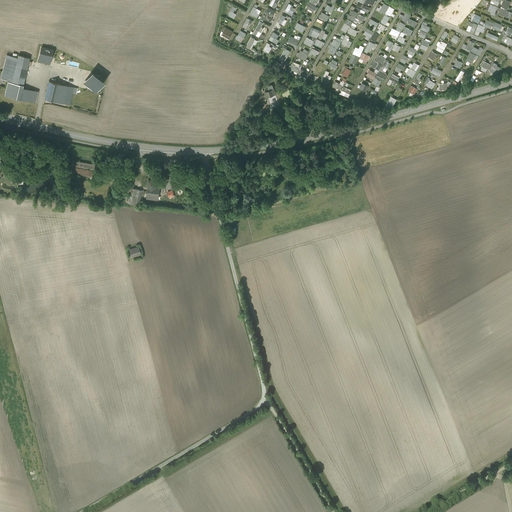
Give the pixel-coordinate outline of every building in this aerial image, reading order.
[(306,7),(315,12),(318,6),(309,2),(306,7)] [(384,2),(379,10),(385,14),(390,6),(384,2)] [(293,13),(296,8),(293,7),(294,5),(289,3),(286,11),(293,13)] [(333,6),(327,4),(325,10),(334,12),(336,4),(333,3),(333,6)] [(262,10),(257,8),(259,5),(256,4),(250,13),(258,17),(262,10)] [(365,4),(361,11),(365,13),(366,11),(369,13),(371,8),(365,4)] [(235,18),(237,13),(234,12),(236,7),(233,5),(229,15),(235,18)] [(272,17),(276,11),(269,6),(265,13),(272,17)] [(392,16),(395,8),(390,6),(386,13),(392,16)] [(349,13),(348,13),(346,16),(354,20),(358,12),(352,9),(349,13)] [(323,12),(320,18),(328,21),(330,15),(323,12)] [(401,14),(399,18),(408,22),(411,14),(406,12),(404,15),(401,14)] [(357,22),(359,19),(363,22),(366,17),(359,13),(355,21),(357,22)] [(472,20),(479,23),(482,16),(475,13),(472,20)] [(285,19),(286,16),(283,14),(279,22),(285,25),(288,20),(285,19)] [(387,26),(389,26),(391,23),(388,22),(391,17),(386,14),(378,27),(385,30),(387,26)] [(248,17),(243,26),(249,29),(254,20),(248,17)] [(371,18),(369,23),(374,26),(372,29),(375,30),(379,23),(371,18)] [(410,18),(408,23),(416,26),(418,21),(410,18)] [(346,19),(342,30),(348,32),(352,21),(346,19)] [(482,21),(481,24),(502,32),(505,25),(487,19),(486,23),(482,21)] [(260,37),(264,27),(262,26),(264,22),(260,20),(254,34),(260,37)] [(467,23),(470,25),(467,30),(474,33),(478,24),(469,20),(467,23)] [(400,21),(397,29),(402,31),(406,24),(400,21)] [(427,25),(428,23),(423,21),(420,29),(429,32),(431,27),(427,25)] [(295,27),(303,32),(306,26),(298,22),(295,27)] [(479,24),(475,33),(479,35),(481,31),(484,32),(486,26),(479,24)] [(403,31),(411,36),(414,30),(406,26),(403,31)] [(230,40),(234,31),(225,27),(221,37),(230,40)] [(309,34),(318,38),(321,30),(312,27),(309,34)] [(351,27),(348,32),(355,36),(358,31),(351,27)] [(368,28),(364,34),(371,38),(374,32),(368,28)] [(392,28),(390,33),(398,36),(400,31),(392,28)] [(241,30),(236,38),(242,42),(247,33),(241,30)] [(421,30),(419,35),(425,38),(428,32),(421,30)] [(269,39),(277,44),(280,39),(277,38),(280,34),(274,31),(269,39)] [(371,39),(376,41),(380,34),(375,31),(371,39)] [(346,34),(342,44),(350,47),(353,41),(348,39),(350,36),(346,34)] [(451,40),(457,43),(461,37),(455,34),(451,40)] [(288,41),(298,45),(302,36),(298,35),(297,38),(291,35),(288,41)] [(401,35),(398,40),(403,43),(406,38),(401,35)] [(246,47),(252,50),(258,40),(252,36),(246,47)] [(307,37),(304,43),(312,46),(315,40),(307,37)] [(336,39),(334,38),(328,51),(335,54),(343,39),(337,37),(336,39)] [(317,38),(315,43),(322,47),(324,42),(317,38)] [(425,38),(421,48),(427,51),(431,41),(425,38)] [(386,45),(387,45),(386,50),(391,52),(395,42),(388,39),(386,45)] [(467,60),(476,63),(483,48),(480,47),(479,48),(474,46),(476,42),(470,39),(468,45),(464,43),(463,47),(471,51),(467,60)] [(365,51),(368,53),(369,50),(373,51),(376,44),(370,41),(365,51)] [(444,41),(442,43),(440,42),(438,45),(445,49),(448,43),(444,41)] [(268,42),(263,49),(270,53),(273,47),(270,46),(271,43),(268,42)] [(395,43),(393,49),(399,52),(402,45),(395,43)] [(417,44),(415,48),(411,46),(408,52),(415,55),(420,45),(417,44)] [(356,47),(353,53),(361,56),(364,47),(361,45),(359,48),(356,47)] [(53,50),(41,47),(38,60),(50,63),(53,50)] [(315,58),(319,50),(313,47),(309,54),(315,58)] [(285,62),(291,51),(286,48),(280,59),(285,62)] [(304,50),(300,49),(298,57),(306,59),(309,50),(304,49),(304,50)] [(433,50),(429,57),(434,60),(438,53),(433,50)] [(367,61),(370,55),(363,52),(361,58),(367,61)] [(380,70),(388,55),(385,54),(384,56),(379,53),(373,66),(380,70)] [(17,57),(6,55),(0,79),(8,81),(23,85),(30,57),(18,54),(17,57)] [(350,61),(356,64),(360,57),(353,54),(350,61)] [(401,61),(405,63),(409,57),(404,54),(401,61)] [(439,62),(444,64),(447,57),(443,55),(439,62)] [(330,65),(337,68),(339,62),(333,59),(330,65)] [(455,65),(461,68),(464,62),(457,59),(455,65)] [(386,60),(383,66),(389,68),(392,62),(386,60)] [(487,72),(491,63),(483,60),(481,65),(483,66),(481,70),(487,72)] [(307,64),(303,62),(302,65),(294,61),(292,66),(304,70),(307,64)] [(413,64),(412,63),(406,73),(413,77),(420,65),(415,62),(413,64)] [(497,75),(501,66),(493,62),(490,71),(497,75)] [(401,73),(405,66),(399,63),(395,69),(401,73)] [(511,65),(502,68),(503,73),(511,71),(511,65)] [(343,75),(348,77),(352,70),(347,67),(343,75)] [(440,76),(443,71),(435,67),(432,72),(440,76)] [(374,79),(377,73),(370,69),(367,75),(374,79)] [(379,69),(375,84),(380,86),(382,80),(385,81),(388,72),(379,69)] [(456,79),(459,81),(465,72),(462,69),(456,79)] [(321,81),(328,84),(332,76),(329,74),(330,72),(327,70),(321,81)] [(421,77),(423,74),(420,72),(415,80),(419,83),(422,79),(421,77)] [(398,83),(401,78),(393,73),(390,78),(398,83)] [(87,84),(89,87),(97,88),(99,87),(101,79),(100,76),(91,75),(89,76),(87,84)] [(433,89),(437,83),(428,77),(424,83),(433,89)] [(456,89),(459,83),(454,80),(451,86),(456,89)] [(23,85),(8,81),(4,95),(28,101),(30,92),(34,93),(32,102),(35,103),(38,91),(23,87),(23,85)] [(60,83),(49,81),(44,98),(52,100),(56,101),(60,83)] [(341,90),(344,82),(341,81),(340,83),(336,81),(333,87),(341,90)] [(72,86),(60,83),(56,101),(68,104),(72,86)] [(360,89),(367,92),(370,85),(362,83),(360,89)] [(272,84),(268,86),(270,90),(265,92),(267,97),(273,95),(274,94),(275,92),(272,84)] [(409,91),(415,94),(418,88),(411,85),(409,91)] [(347,89),(347,87),(344,86),(341,94),(349,97),(351,91),(347,89)] [(393,107),(397,99),(391,96),(387,104),(393,107)] [(344,151),(338,153),(338,154),(336,154),(337,157),(334,157),(335,161),(340,160),(340,163),(343,162),(342,158),(343,158),(343,156),(345,155),(344,151)] [(98,165),(72,160),(70,172),(92,176),(94,167),(97,168),(98,165)] [(175,177),(166,175),(165,180),(166,180),(165,187),(172,188),(173,182),(174,182),(175,177)] [(133,179),(128,178),(126,186),(129,187),(127,192),(130,192),(128,203),(133,204),(135,193),(136,188),(132,187),(134,181),(133,179)] [(155,182),(148,181),(147,187),(148,187),(146,198),(154,199),(155,193),(158,193),(159,188),(155,187),(155,182)] [(140,243),(130,245),(132,255),(142,253),(140,243)]
